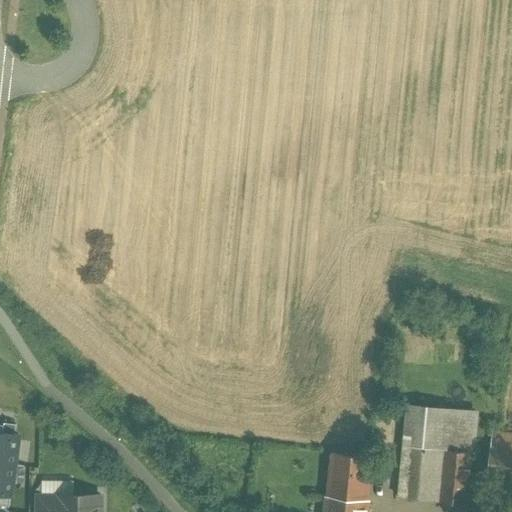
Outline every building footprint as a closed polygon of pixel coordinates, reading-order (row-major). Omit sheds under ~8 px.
[(476,412),(408,406),(399,498),(467,504),(476,412)] [(17,505),(24,427),(0,424),(0,493),(1,494),(0,504),(17,505)] [(511,435),(492,433),(486,479),(511,482),(511,435)] [(372,457),(332,452),(327,499),(367,503),(372,457)] [(100,511),(101,495),(59,495),(59,496),(39,497),(38,511),(100,511)] [(366,511),(367,503),(327,499),(325,511),(366,511)]
